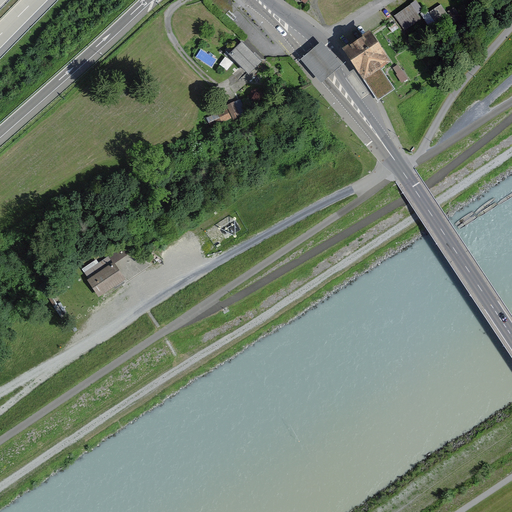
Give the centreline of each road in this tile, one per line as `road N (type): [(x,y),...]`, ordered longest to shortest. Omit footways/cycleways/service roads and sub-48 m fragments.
road 1 (track): [(0,488),(511,153)]
road 2 (track): [(376,186),(352,189),(225,257),(0,398)]
road 3 (track): [(511,103),(399,167),(193,313)]
road 4 (track): [(193,313),(229,302),(403,201),(511,119)]
road 5 (track): [(193,313),(0,441)]
road 6 (secondary): [(257,0),(330,74),(405,176)]
road 7 (motorway): [(0,137),(151,0)]
road 8 (secondary): [(511,332),(405,176)]
road 9 (track): [(511,29),(455,94),(419,158)]
